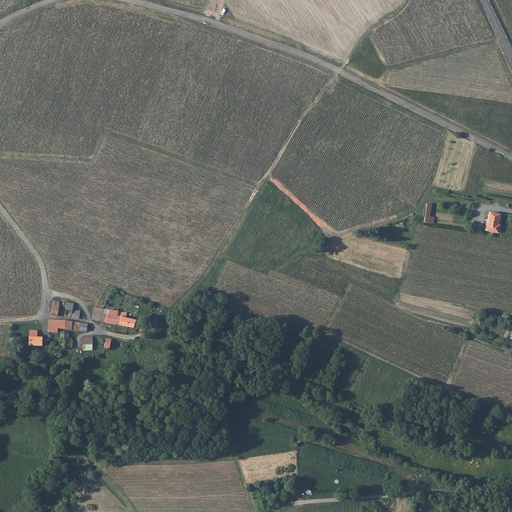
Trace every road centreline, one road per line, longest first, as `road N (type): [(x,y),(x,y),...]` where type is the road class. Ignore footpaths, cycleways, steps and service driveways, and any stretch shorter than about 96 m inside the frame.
road 1 (unclassified): [(511,157),(278,45),(121,0)]
road 2 (track): [(198,282),(237,314),(325,335),(511,411)]
road 3 (track): [(337,70),(198,282),(134,338)]
road 4 (track): [(258,186),(104,132),(92,160),(0,154)]
road 5 (track): [(276,511),(304,502),(452,492)]
road 6 (track): [(366,32),(387,70),(502,40)]
road 7 (unclassified): [(0,209),(41,266),(43,316)]
